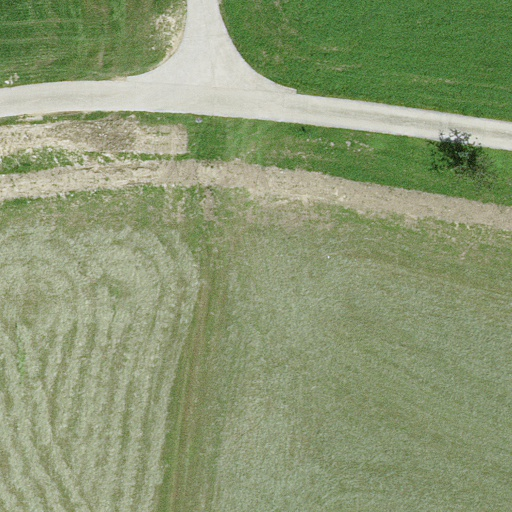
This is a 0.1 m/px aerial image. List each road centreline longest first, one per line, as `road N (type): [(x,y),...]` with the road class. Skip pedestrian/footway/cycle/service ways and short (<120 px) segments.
road 1 (residential): [(511,135),(218,100),(56,96),(0,104)]
road 2 (unknown): [(190,511),(219,221)]
